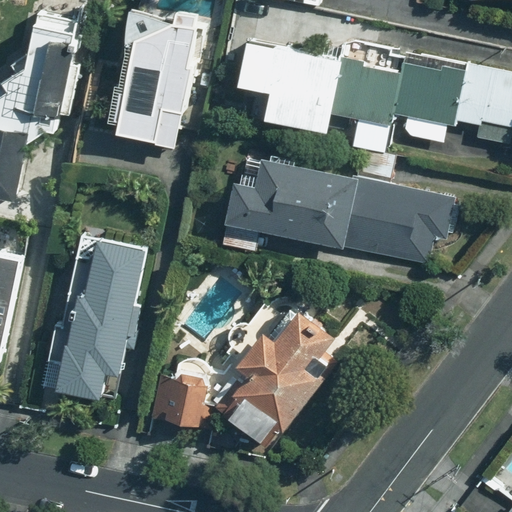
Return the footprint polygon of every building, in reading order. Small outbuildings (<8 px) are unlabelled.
[(179,24),(144,41),(123,134),(179,146),(197,69),(193,69),(202,29),(179,24)] [(22,109),(30,110),(64,117),(66,104),(69,104),(82,38),(45,31),(37,74),(29,73),(22,109)] [(406,62),(404,74),(370,67),(371,61),(347,57),(346,61),(281,48),(272,92),(277,93),(271,120),(334,133),(337,115),(394,126),(397,115),(460,128),(462,121),(482,125),(479,137),(511,144),(511,71),(471,64),(470,70),(446,66),(445,70),(406,62)] [(36,134),(0,126),(0,197),(21,202),(36,134)] [(241,183),(227,246),(259,252),(263,231),(432,265),(438,238),(451,241),(460,198),(447,195),(268,158),(262,186),(241,183)] [(112,374),(125,377),(140,304),(151,250),(104,240),(93,295),(85,294),(74,345),(72,345),(62,391),(106,400),(112,374)] [(0,366),(5,368),(27,259),(0,253),(0,366)] [(243,379),(221,407),(223,409),(230,414),(229,415),(275,451),(290,432),(333,378),(331,376),(342,362),(332,353),(342,340),(306,312),(283,340),(271,331),(243,365),(256,375),(249,384),(243,379)] [(218,432),(223,409),(221,407),(210,404),(214,386),(209,378),(187,373),(182,379),(166,375),(156,418),(204,429),(218,432)] [(471,511),(511,511),(511,509),(511,511),(487,492),(471,511)]
